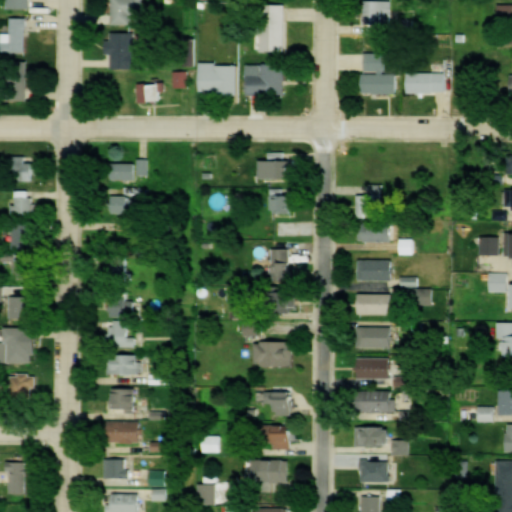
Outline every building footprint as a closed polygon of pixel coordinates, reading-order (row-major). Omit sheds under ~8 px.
[(143,23),(142,0),(113,0),(114,23),(143,23)] [(364,0),(365,28),(392,28),(392,0),(364,0)] [(287,4),(266,4),(266,51),(287,51),(287,4)] [(4,53),(29,53),(29,17),(12,17),(12,33),(4,33),(4,53)] [(138,32),(113,32),(113,68),(138,68),(138,32)] [(7,62),(7,100),(31,100),(31,62),(7,62)] [(239,91),(239,63),(203,63),(203,91),(239,91)] [(286,63),(251,63),(251,95),(286,95),(286,63)] [(400,93),(400,72),(366,72),(366,93),(400,93)] [(410,92),(448,92),(448,72),(410,72),(410,92)] [(141,101),(164,102),(164,82),(141,82),(141,101)] [(273,178),(291,178),(291,152),(273,152),(273,178)] [(37,181),(37,161),(31,161),(31,155),(15,155),(15,181),(37,181)] [(149,158),(138,158),(138,162),(111,162),(111,178),(149,178),(149,158)] [(387,184),(369,184),(369,194),(361,194),(361,217),(387,217),(387,184)] [(127,195),(109,195),(109,213),(141,213),(141,188),(127,188),(127,195)] [(273,188),(273,213),(292,213),(292,188),(273,188)] [(37,215),(37,190),(15,190),(15,215),(37,215)] [(12,249),(36,249),(36,221),(12,221),(12,249)] [(395,241),(395,223),(367,223),(367,241),(395,241)] [(402,255),(416,255),(416,238),(402,238),(402,255)] [(292,248),(276,248),(276,281),(292,281),(292,248)] [(16,280),(36,280),(36,257),(16,257),(16,280)] [(361,280),(396,280),(396,259),(361,259),(361,280)] [(493,289),(509,289),(509,274),(494,273),(493,289)] [(402,288),(421,288),(421,276),(402,276),(402,288)] [(396,293),(361,293),(361,313),(396,313),(396,293)] [(12,318),(34,318),(34,296),(12,295),(12,318)] [(114,296),(114,315),(139,315),(139,296),(114,296)] [(139,346),(139,336),(131,336),(131,320),(114,320),(114,346),(139,346)] [(396,325),(360,325),(360,346),(396,346),(396,325)] [(34,362),(34,326),(9,326),(9,362),(34,362)] [(295,340),(259,340),(259,365),(295,365),(295,340)] [(111,372),(146,372),(146,354),(111,354),(111,372)] [(394,357),(366,357),(366,378),(394,378),(394,357)] [(14,372),(14,399),(39,399),(39,372),(14,372)] [(139,387),(114,387),(114,411),(139,411),(139,387)] [(503,412),(511,412),(511,388),(503,389),(503,412)] [(399,389),(369,389),(369,411),(399,411),(399,389)] [(278,414),(297,414),(297,390),(278,390),(278,414)] [(145,420),(111,420),(111,442),(145,442),(145,420)] [(297,424),(268,424),(268,447),(297,447),(297,424)] [(360,444),(396,444),(396,426),(360,426),(360,444)] [(143,476),(143,468),(128,468),(128,457),(108,457),(108,476),(143,476)] [(292,458),(254,458),(254,482),(292,482),(292,458)] [(393,481),(393,459),(363,459),(363,481),(393,481)] [(511,511),(511,459),(499,460),(499,511),(511,511)] [(12,493),(31,493),(31,461),(12,461),(12,493)] [(149,469),(149,485),(168,485),(168,469),(149,469)] [(201,483),(201,506),(221,506),(221,483),(201,483)] [(390,500),(402,500),(402,489),(390,489),(390,500)] [(143,511),(144,493),(111,493),(110,511),(143,511)] [(383,511),(384,495),(366,495),(365,511),(383,511)]
